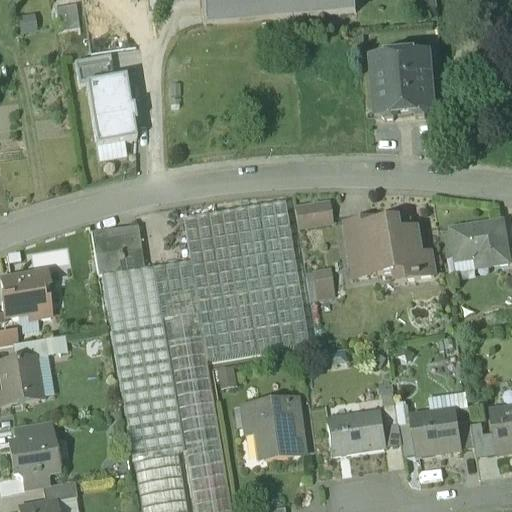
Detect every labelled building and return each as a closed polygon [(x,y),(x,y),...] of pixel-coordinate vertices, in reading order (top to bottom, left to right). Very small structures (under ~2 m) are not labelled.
[(200,0),(203,26),(297,18),(295,0),(200,0)] [(295,0),(297,18),(356,13),(354,0),(295,0)] [(53,11),(56,34),(79,30),(76,7),(53,11)] [(87,87),(115,83),(111,59),(75,65),(79,89),(87,87)] [(428,59),(372,64),(377,121),(381,120),(385,124),(394,123),(397,119),(412,118),(416,121),(425,121),(428,116),(432,116),(428,59)] [(475,64),(463,65),(466,91),(478,88),(475,64)] [(136,146),(126,81),(115,83),(87,87),(97,152),(136,146)] [(6,123),(0,124),(0,144),(1,147),(12,144),(6,123)] [(230,511),(207,367),(311,350),(287,207),(187,223),(193,265),(144,273),(120,277),(115,278),(113,262),(100,264),(109,320),(130,447),(133,463),(179,455),(183,455),(192,511),(230,511)] [(327,207),(295,212),(298,231),(330,226),(327,207)] [(372,221),(344,226),(350,264),(362,262),(364,255),(373,254),(373,251),(377,250),(373,227),(372,221)] [(397,223),(373,227),(377,250),(378,257),(375,258),(378,278),(394,275),(396,285),(434,279),(430,256),(421,258),(416,232),(400,235),(397,223)] [(502,224),(451,233),(456,264),(485,259),(487,269),(508,265),(502,224)] [(137,230),(106,234),(109,258),(117,257),(141,254),(137,230)] [(106,234),(91,236),(95,260),(109,258),(106,234)] [(141,254),(117,257),(120,277),(144,273),(141,254)] [(307,275),(312,304),(338,300),(333,271),(307,275)] [(46,275),(1,282),(5,304),(2,305),(4,316),(5,323),(18,321),(21,336),(39,333),(37,323),(50,320),(48,304),(45,304),(43,292),(48,291),(46,275)] [(4,316),(0,316),(0,350),(11,348),(9,336),(7,336),(5,323),(4,316)] [(16,335),(9,336),(11,348),(13,348),(17,347),(16,335)] [(17,347),(13,348),(16,365),(34,362),(34,363),(48,361),(45,343),(17,347)] [(16,365),(0,367),(0,392),(3,408),(40,402),(34,363),(34,362),(16,365)] [(286,405),(241,411),(245,440),(262,438),(265,463),(304,458),(297,404),(286,406),(286,405)] [(395,408),(383,410),(386,432),(398,430),(395,408)] [(511,410),(490,414),(496,458),(511,455),(511,410)] [(475,452),(468,412),(456,414),(462,454),(475,452)] [(456,414),(409,421),(415,461),(462,454),(456,414)] [(379,417),(327,424),(332,459),(384,451),(379,417)] [(50,425),(14,431),(17,446),(52,440),(50,425)] [(17,446),(9,447),(14,477),(17,477),(23,481),(46,477),(58,476),(55,459),(51,457),(48,442),(52,442),(52,440),(17,446)] [(188,511),(179,455),(133,463),(140,511),(188,511)] [(495,458),(477,459),(478,477),(496,477),(495,458)] [(46,477),(23,481),(25,494),(43,491),(49,490),(46,477)] [(49,490),(43,491),(45,505),(56,503),(56,504),(77,500),(75,486),(49,490)] [(45,505),(19,510),(19,511),(57,511),(56,504),(56,503),(45,505)]
